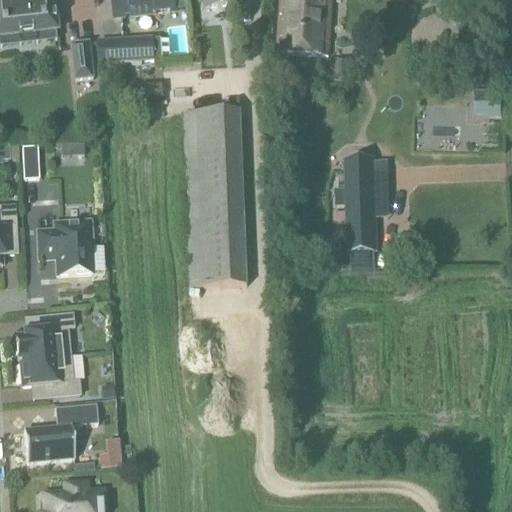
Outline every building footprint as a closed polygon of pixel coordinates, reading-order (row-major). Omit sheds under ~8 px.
[(0,0),(0,42),(61,35),(56,0),(0,0)] [(112,0),(115,21),(135,19),(152,17),(152,14),(170,12),(170,15),(174,14),(174,12),(173,5),(172,0),(112,0)] [(202,0),(204,11),(238,7),(237,0),(202,0)] [(329,61),(332,0),(276,0),(273,57),(329,61)] [(511,0),(472,0),(511,9),(511,0)] [(185,3),(173,5),(174,12),(185,10),(185,3)] [(154,41),(99,44),(101,67),(110,66),(155,64),(154,41)] [(91,44),(71,46),(75,83),(95,81),(91,44)] [(337,63),(336,82),(348,83),(349,64),(337,63)] [(500,120),(500,96),(473,95),(472,119),(500,120)] [(222,116),(182,117),(188,294),(229,293),(245,293),(241,116),(222,116)] [(84,147),(60,149),(61,160),(85,159),(84,147)] [(9,150),(1,150),(2,164),(10,163),(9,150)] [(37,151),(21,152),(23,184),(39,183),(37,151)] [(346,256),(374,255),(373,162),(345,163),(346,256)] [(143,227),(142,212),(153,212),(152,200),(123,201),(124,245),(139,244),(139,248),(155,248),(154,227),(143,227)] [(0,217),(0,270),(2,271),(1,261),(3,261),(2,236),(15,236),(14,211),(0,211),(1,217),(0,217)] [(52,233),(35,234),(36,267),(54,266),(55,282),(94,280),(91,224),(51,226),(52,233)] [(215,299),(184,298),(183,321),(214,322),(215,299)] [(47,332),(21,334),(24,364),(71,361),(68,332),(74,332),(72,318),(45,320),(47,332)] [(71,361),(24,364),(19,364),(21,394),(54,392),(55,402),(79,400),(78,386),(73,387),(71,361)] [(0,387),(0,400),(15,400),(15,388),(0,387)] [(56,432),(23,435),(26,468),(73,464),(70,431),(97,429),(96,409),(54,413),(56,432)] [(106,458),(99,459),(101,473),(119,471),(116,446),(105,447),(106,458)] [(93,466),(73,468),(74,475),(94,473),(93,466)] [(103,511),(102,494),(92,495),(92,487),(60,489),(60,496),(41,498),(42,511),(103,511)]
